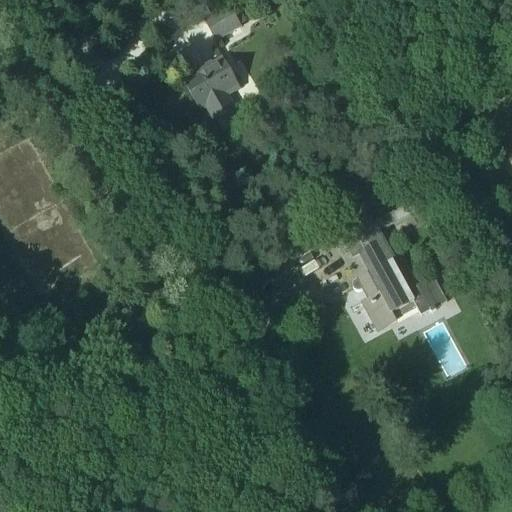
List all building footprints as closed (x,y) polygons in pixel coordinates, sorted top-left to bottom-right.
[(227,10),(203,23),(215,45),(239,31),(227,10)] [(185,90),(182,92),(192,111),(196,109),(198,113),(205,110),(212,123),(232,112),(224,99),(237,92),(221,64),(182,85),(185,90)] [(230,129),(247,121),(243,113),(226,121),(230,129)] [(511,132),(504,119),(494,124),(507,149),(511,146),(511,132)] [(467,137),(452,145),(469,175),(484,166),(467,137)] [(511,154),(501,161),(511,179),(511,154)] [(394,180),(363,196),(368,207),(399,191),(394,180)] [(367,223),(332,242),(356,284),(355,284),(354,285),(352,286),(352,288),(351,289),(351,291),(351,293),(352,294),(354,295),(356,296),(357,296),(359,296),(361,295),(363,293),(368,301),(361,305),(377,335),(396,325),(395,322),(391,315),(411,304),(415,310),(420,320),(447,305),(433,281),(409,295),(393,266),(394,265),(377,234),(420,210),(410,192),(364,218),(367,223)]
